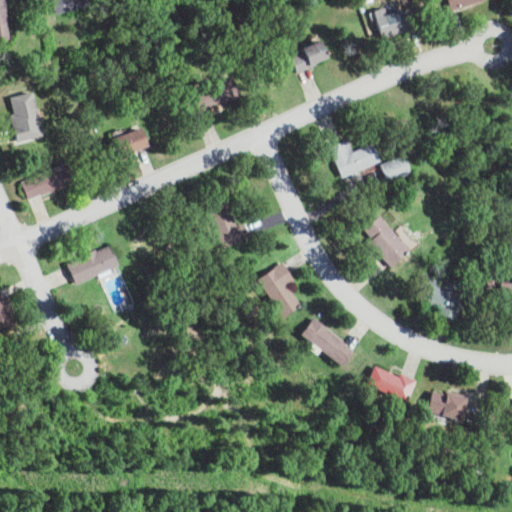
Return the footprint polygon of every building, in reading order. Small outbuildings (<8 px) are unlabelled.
[(89,0),(83,1),(82,0),(55,0),(57,11),(92,6),(91,0),(89,0)] [(457,0),(461,8),(480,0),(457,0)] [(373,10),(382,38),(411,28),(407,18),(415,16),(412,7),(387,15),(384,7),(373,10)] [(330,59),(322,38),(297,47),(300,53),(290,57),(295,71),(330,59)] [(192,92),(196,102),(189,104),(195,120),(213,114),(210,106),(237,97),(230,79),(192,92)] [(10,97),(15,113),(10,114),(15,132),(23,130),(25,139),(44,134),(33,91),(10,97)] [(111,136),(115,156),(147,148),(143,129),(111,136)] [(329,147),(341,177),(380,161),(372,142),(353,150),(348,138),(329,147)] [(75,181),(67,162),(23,182),(31,201),(75,181)] [(237,225),(228,199),(208,206),(222,247),(248,238),(243,223),(237,225)] [(391,266),(410,246),(377,215),(363,229),(372,238),(367,243),(391,266)] [(68,262),(76,284),(119,267),(111,245),(68,262)] [(293,281),(285,263),(258,275),(277,316),(298,306),(288,284),(293,281)] [(449,281),(447,286),(423,276),(415,295),(445,309),(442,314),(455,320),(469,290),(449,281)] [(341,365),(354,348),(313,317),(300,334),(341,365)] [(365,383),(407,402),(416,380),(400,373),(399,376),(373,365),(365,383)] [(463,419),(466,396),(430,391),(426,413),(463,419)]
